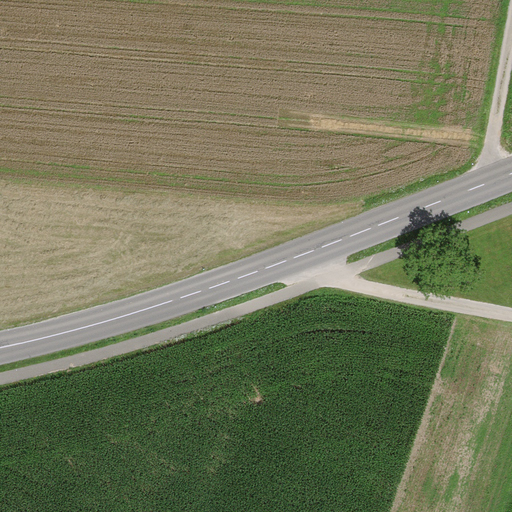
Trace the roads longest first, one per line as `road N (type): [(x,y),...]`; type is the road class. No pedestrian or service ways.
road 1 (tertiary): [(511,172),(310,251),(0,348)]
road 2 (track): [(511,316),(319,279),(310,251)]
road 3 (track): [(481,183),(511,12)]
